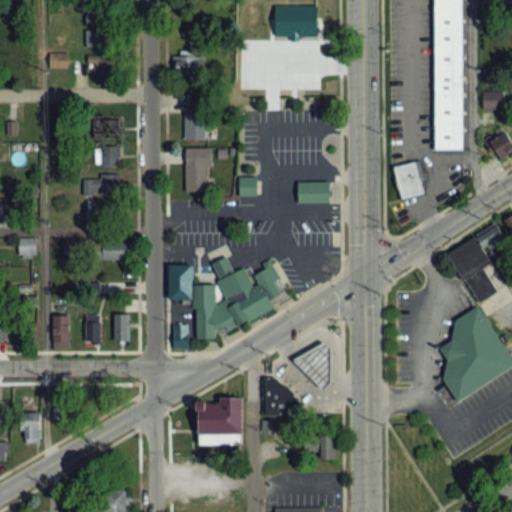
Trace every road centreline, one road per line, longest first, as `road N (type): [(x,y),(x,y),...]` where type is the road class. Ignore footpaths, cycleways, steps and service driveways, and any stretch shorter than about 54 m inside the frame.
road 1 (residential): [(0,491),(511,183)]
road 2 (tertiary): [(366,511),(361,0)]
road 3 (residential): [(154,511),(149,0)]
road 4 (residential): [(0,365),(217,365)]
road 5 (residential): [(0,91),(151,97)]
